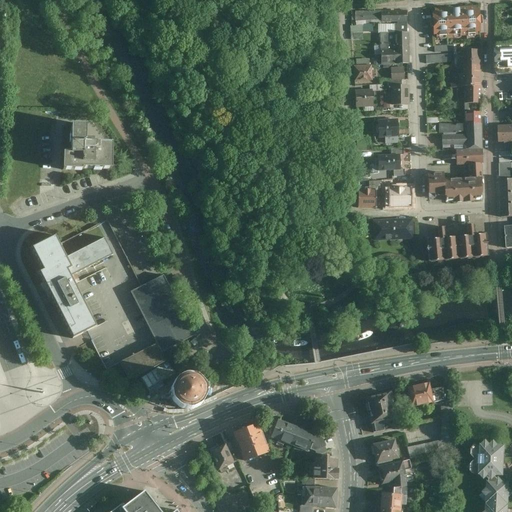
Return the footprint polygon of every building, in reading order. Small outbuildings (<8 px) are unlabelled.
[(435,12),(432,12),(433,34),(436,34),(436,37),(477,35),(476,32),(479,32),(478,10),(475,10),(475,7),(457,8),(457,9),(452,10),(452,8),(434,9),(435,12)] [(381,12),(381,22),(388,22),(396,22),(397,22),(407,22),(407,11),(381,12)] [(355,12),(355,20),(380,19),(380,12),(355,12)] [(396,22),(396,33),(407,33),(407,22),(397,22),(396,22)] [(380,34),(380,45),(381,64),(408,63),(407,33),(396,33),(380,34)] [(511,44),(496,45),(498,74),(511,73),(511,44)] [(479,63),(479,49),(462,49),(462,63),(479,63)] [(452,54),(427,55),(427,64),(452,63),(452,54)] [(479,63),(462,63),(462,66),(450,66),(450,85),(464,85),(479,84),(479,63)] [(372,80),(372,64),(371,64),(357,64),(355,64),(356,81),(372,80)] [(404,67),(391,67),(391,79),(404,79),(404,67)] [(479,104),(479,84),(464,85),(465,104),(479,104)] [(391,87),(392,105),(408,105),(408,86),(401,86),(391,86),(391,87)] [(373,92),(357,92),(357,106),(373,105),(373,92)] [(466,111),(466,123),(481,123),(480,110),(466,111)] [(376,126),(376,133),(378,134),(379,137),(386,137),(396,136),(397,136),(397,120),(378,121),(378,126),(376,126)] [(481,123),(466,123),(439,123),(439,131),(467,131),(467,134),(442,134),(442,144),(467,143),(467,152),(481,151),(481,123)] [(511,125),(498,127),(499,142),(511,141),(511,125)] [(73,155),(65,155),(64,172),(113,173),(114,146),(93,146),(87,146),(88,128),(73,128),(73,155)] [(370,150),(369,138),(357,138),(357,150),(370,150)] [(471,164),(482,164),(481,151),(467,152),(461,152),(461,164),(471,164)] [(511,152),(502,152),(504,177),(511,176),(511,152)] [(374,159),(375,167),(378,167),(378,171),(394,170),(400,170),(399,155),(391,156),(378,156),(378,159),(374,159)] [(428,174),(429,197),(446,196),(446,201),(451,201),(451,202),(456,202),(470,202),(470,201),(475,201),(475,200),(480,200),(480,194),(482,194),(481,178),(482,178),(480,164),(468,164),(469,179),(444,180),(443,180),(443,182),(434,182),(433,174),(428,174)] [(511,179),(502,180),(505,218),(511,217),(511,179)] [(358,190),(358,208),(375,208),(376,195),(376,190),(369,190),(358,190)] [(411,220),(373,222),(374,235),(382,235),(383,238),(392,237),(392,239),(412,238),(411,220)] [(468,235),(458,236),(460,259),(488,257),(487,244),(486,233),(476,234),(475,224),(467,225),(468,235)] [(460,259),(458,236),(447,237),(446,226),(439,227),(440,237),(428,238),(429,262),(460,259)] [(45,268),(41,270),(73,334),(85,328),(96,323),(71,273),(113,252),(105,236),(67,255),(60,243),(56,234),(33,245),(45,268)] [(142,287),(131,292),(157,346),(120,364),(128,379),(165,361),(160,352),(187,340),(194,336),(164,276),(142,287)] [(178,276),(171,278),(174,285),(180,282),(178,276)] [(189,377),(187,376),(185,376),(182,376),(180,377),(177,378),(175,380),(173,381),(172,384),(171,386),(170,388),(170,391),(171,394),(171,396),(173,398),(174,400),(176,402),(178,404),(180,405),(183,405),(185,405),(188,405),(190,404),(192,403),(194,402),(196,400),(197,398),(198,396),(199,394),(200,391),(200,389),(199,387),(198,384),(197,382),(196,380),(194,379),(192,378),(189,377)] [(432,390),(430,382),(407,388),(412,407),(445,400),(443,388),(432,390)] [(398,418),(392,391),(366,397),(374,433),(385,431),(383,422),(398,418)] [(456,451),(454,407),(440,408),(442,441),(408,448),(411,460),(456,451)] [(291,446),(298,428),(279,420),(271,439),(291,446)] [(268,453),(258,424),(233,433),(244,462),(268,453)] [(291,446),(309,453),(325,447),(324,444),(323,441),(321,438),(319,436),(317,434),(298,428),(291,446)] [(400,459),(395,440),(372,445),(377,464),(400,459)] [(479,460),(509,461),(510,447),(503,447),(498,442),(494,446),(490,441),(485,447),(478,447),(471,453),(479,460)] [(225,445),(209,452),(218,471),(234,464),(225,445)] [(322,458),(315,458),(315,464),(310,464),(309,477),(314,477),(314,480),(335,481),(336,459),(330,459),(330,456),(322,456),(322,458)] [(509,466),(509,461),(479,460),(469,469),(475,475),(483,475),(491,484),(490,489),(483,497),(489,504),(489,511),(488,511),(511,511),(511,482),(507,482),(502,477),(508,477),(509,466)] [(394,488),(408,489),(406,480),(407,480),(403,462),(378,468),(382,485),(393,483),(394,488)] [(302,487),(305,488),(314,488),(314,481),(302,480),(302,487)] [(305,488),(304,506),(312,507),(335,509),(336,490),(314,488),(305,488)] [(407,505),(408,489),(394,488),(394,496),(382,496),(381,502),(380,511),(401,511),(402,505),(407,505)] [(176,511),(174,511),(158,511),(143,491),(115,511),(176,511)]
